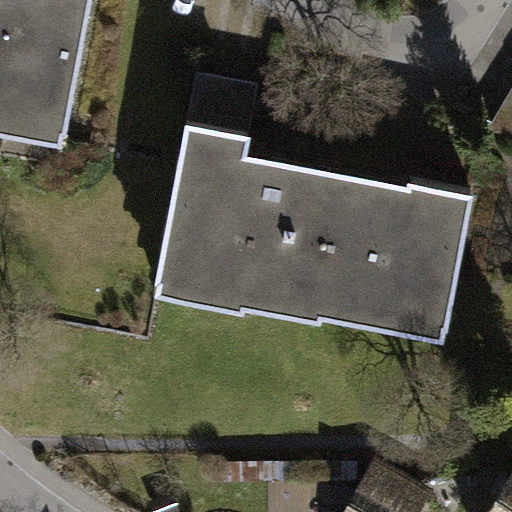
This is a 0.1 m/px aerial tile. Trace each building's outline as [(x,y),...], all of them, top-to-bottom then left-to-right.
[(0,0),(0,152),(66,163),(91,0),(0,0)] [(511,89),(490,128),(511,141),(511,89)] [(248,150),(185,140),(158,307),(448,354),(473,201),(246,164),(248,150)] [(423,511),(429,500),(376,474),(357,511),(423,511)] [(511,511),(511,476),(489,511),(511,511)]
